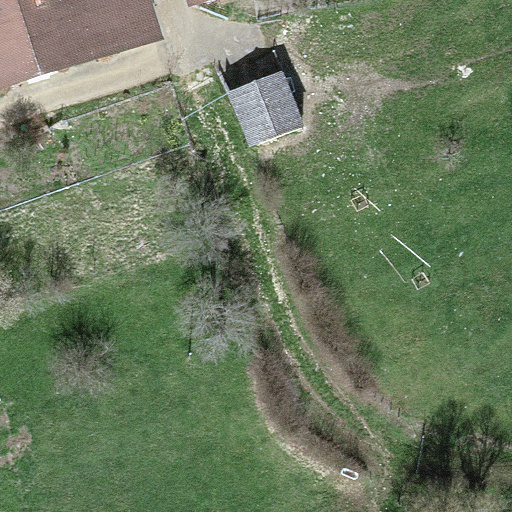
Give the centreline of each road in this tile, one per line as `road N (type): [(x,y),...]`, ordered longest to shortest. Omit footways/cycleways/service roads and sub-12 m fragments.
road 1 (track): [(169,0),(308,381),(367,455),(440,497),(511,501)]
road 2 (track): [(183,55),(0,110)]
